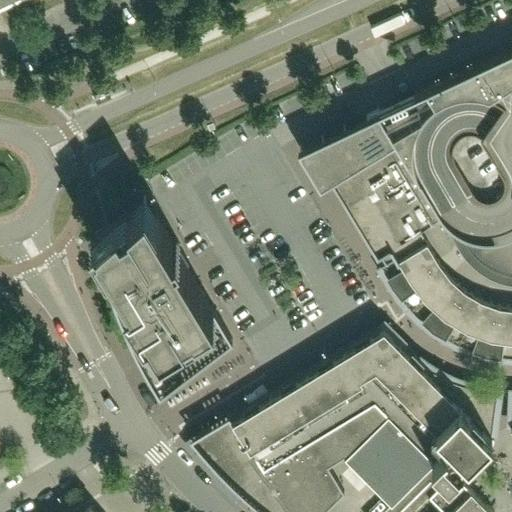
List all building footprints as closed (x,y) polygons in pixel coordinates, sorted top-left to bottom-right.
[(393,98),(374,106),(394,138),(438,212),(445,224),(453,236),(461,248),(470,258),(482,267),(497,273),(509,276),(511,275),(511,44),(486,57),(482,59),(479,60),(476,62),(475,62),(474,60),(464,65),(464,67),(458,70),(457,68),(447,73),(448,75),(442,78),(441,76),(431,80),(432,82),(414,90),(393,98)] [(328,170),(376,248),(438,212),(394,138),(374,106),(295,144),(315,177),(328,170)] [(174,240),(146,194),(131,207),(128,203),(93,234),(98,243),(99,245),(101,254),(103,262),(106,270),(108,278),(111,286),(113,294),(116,302),(119,310),(122,317),(126,325),(129,333),(133,341),(136,348),(140,356),(144,363),(148,370),(152,378),(157,385),(161,392),(234,337),(178,244),(179,244),(176,239),(174,240)] [(389,241),(376,248),(383,260),(380,262),(381,263),(385,271),(392,281),(392,283),(393,284),(399,292),(410,306),(419,314),(432,326),(443,333),(458,342),(469,346),(486,352),(499,353),(511,355),(511,275),(509,276),(497,273),(482,267),(470,258),(461,248),(453,236),(445,224),(438,212),(417,224),(389,241)] [(229,410),(190,434),(200,445),(209,457),(220,468),(230,478),(241,488),(252,498),(264,508),(268,511),(322,511),(344,490),(328,464),(343,455),(344,456),(391,503),(382,511),(494,511),(471,488),(455,472),(468,458),(470,460),(471,460),(471,459),(472,459),(473,459),(474,459),(475,458),(476,458),(477,458),(477,457),(478,457),(479,457),(479,456),(480,456),(481,455),(482,455),(483,454),(484,453),(485,452),(486,451),(487,450),(488,449),(488,448),(489,448),(489,447),(490,446),(490,445),(491,445),(491,444),(492,443),(492,442),(493,441),(493,440),(493,439),(494,438),(494,437),(494,436),(493,435),(499,389),(496,389),(477,385),(474,385),(456,378),(454,377),(436,368),(434,367),(418,356),(416,355),(384,322),(232,415),(229,410)] [(97,511),(90,503),(79,511),(97,511)]
